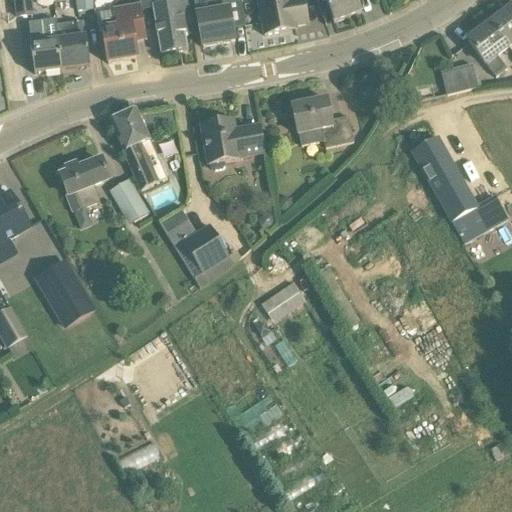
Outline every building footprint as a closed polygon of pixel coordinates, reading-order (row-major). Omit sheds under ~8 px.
[(30,0),(15,0),(18,20),(33,18),(30,0)] [(93,0),(76,0),(78,14),(94,13),(93,0)] [(192,36),(186,4),(169,7),(167,0),(140,0),(142,12),(153,10),(161,57),(188,53),(185,37),(192,36)] [(229,9),(242,6),(240,0),(193,0),(203,50),(236,44),(229,9)] [(304,1),(291,3),(290,0),(286,0),(259,5),(265,39),(297,33),(296,29),(308,27),(304,1)] [(324,0),(334,26),(362,16),(356,0),(324,0)] [(133,36),(146,34),(141,8),(115,12),(116,14),(100,16),(108,66),(138,61),(133,36)] [(511,11),(492,26),(509,49),(511,47),(511,11)] [(86,40),(85,40),(83,25),(57,28),(59,44),(63,73),(90,69),(86,40)] [(492,26),(468,44),(496,81),(508,72),(498,58),(509,49),(492,26)] [(63,73),(59,44),(44,46),(42,30),(30,32),(32,47),(31,47),(35,77),(63,73)] [(473,68),(442,76),(447,99),(478,91),(473,68)] [(349,120),(332,124),(327,102),(292,110),(298,138),(299,138),(302,149),(324,145),(326,152),(354,146),(349,120)] [(153,142),(151,144),(136,113),(110,125),(141,192),(157,185),(149,167),(161,161),(153,142)] [(159,116),(165,129),(176,124),(174,114),(159,116)] [(261,130),(235,135),(233,124),(202,129),(209,168),(240,163),(240,161),(266,156),(261,130)] [(437,142),(413,156),(453,227),(465,247),(508,222),(498,203),(478,214),(437,142)] [(103,164),(78,173),(77,168),(67,172),(69,177),(61,180),(68,198),(69,198),(75,215),(85,211),(100,204),(94,188),(110,182),(103,164)] [(127,183),(112,192),(128,216),(134,226),(148,218),(127,183)] [(0,249),(31,233),(12,200),(0,206),(0,249)] [(278,207),(281,213),(286,215),(291,212),(293,207),(291,202),(286,200),(280,202),(278,207)] [(169,239),(177,251),(184,247),(197,238),(190,226),(169,239)] [(211,230),(197,238),(184,247),(202,277),(229,260),(211,230)] [(78,276),(57,243),(38,255),(59,288),(78,276)] [(12,312),(0,318),(0,334),(9,350),(28,339),(12,312)] [(240,441),(281,417),(263,387),(222,411),(240,441)] [(152,447),(129,456),(135,469),(157,460),(152,447)]
